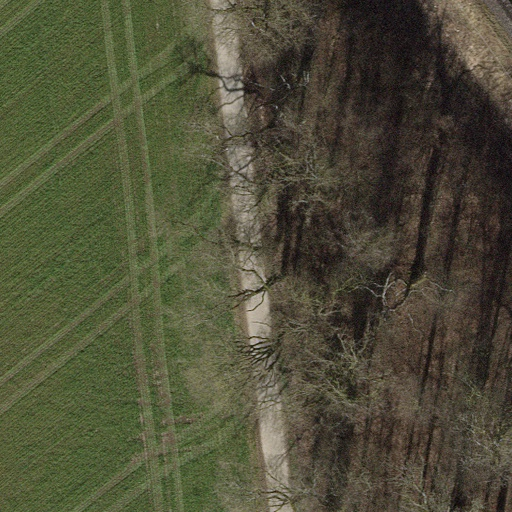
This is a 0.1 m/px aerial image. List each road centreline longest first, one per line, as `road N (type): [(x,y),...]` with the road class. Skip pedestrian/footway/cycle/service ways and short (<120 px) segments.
road 1 (track): [(223,0),(286,511)]
road 2 (track): [(511,124),(420,0)]
